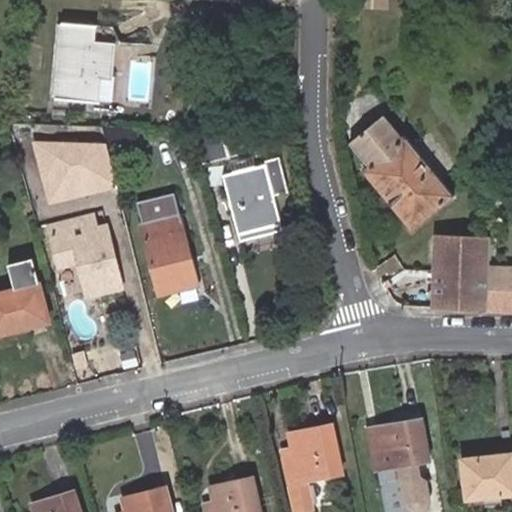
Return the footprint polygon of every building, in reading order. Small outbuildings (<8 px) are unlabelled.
[(355,0),(356,7),(388,8),(388,0),(355,0)] [(91,77),(97,77),(108,78),(111,43),(94,42),(95,26),(62,23),(55,97),(89,100),(91,77)] [(95,101),(97,77),(91,77),(89,100),(95,101)] [(451,195),(384,115),(353,141),(372,164),(364,170),(412,227),(451,195)] [(235,154),(229,132),(191,130),(200,163),(235,154)] [(33,140),(49,204),(120,186),(107,141),(33,140)] [(278,160),(262,164),(253,167),(250,157),(229,162),(232,173),(224,175),(239,233),(277,222),(270,198),(287,194),(278,160)] [(173,197),(136,206),(158,293),(195,285),(173,197)] [(90,216),(49,226),(59,265),(77,260),(86,295),(120,286),(105,226),(93,229),(90,216)] [(489,266),(489,237),(433,235),(431,270),(457,272),(457,266),(489,269),(489,266)] [(0,333),(47,321),(31,260),(10,266),(15,288),(0,292),(0,333)] [(431,270),(430,307),(487,308),(489,269),(457,266),(457,272),(431,270)] [(511,266),(489,266),(489,269),(487,308),(511,309),(511,266)] [(382,447),(372,449),(376,469),(428,459),(421,419),(378,426),(380,440),(382,447)] [(294,457),(284,459),(288,483),(294,511),(301,511),(313,510),(306,479),(341,472),(332,426),(289,435),(294,457)] [(371,442),(372,449),(382,447),(380,440),(371,442)] [(511,461),(511,454),(461,460),(466,499),(511,493),(511,461)] [(215,509),(205,511),(259,511),(252,478),(210,487),(213,500),(215,509)] [(126,511),(170,511),(163,487),(123,498),(126,510),(126,511)] [(79,511),(73,491),(32,504),(34,511),(79,511)] [(203,502),(205,511),(215,509),(213,500),(203,502)]
